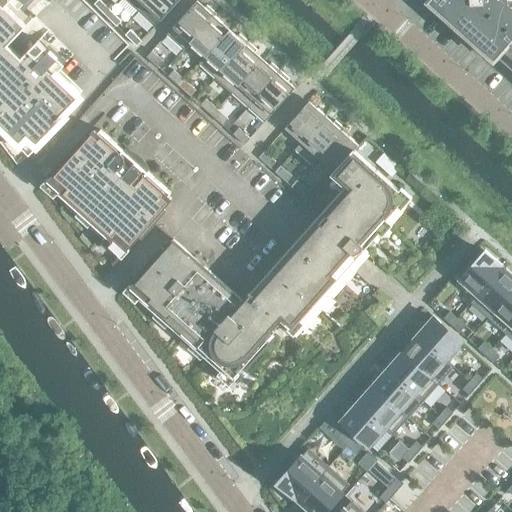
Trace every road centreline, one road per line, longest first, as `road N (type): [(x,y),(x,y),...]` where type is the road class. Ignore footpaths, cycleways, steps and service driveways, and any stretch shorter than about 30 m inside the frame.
road 1 (residential): [(236,506),(0,190)]
road 2 (residential): [(479,236),(236,506)]
road 3 (residential): [(373,3),(511,125)]
